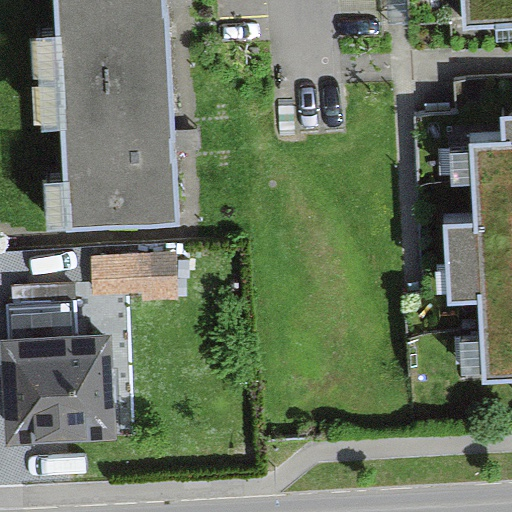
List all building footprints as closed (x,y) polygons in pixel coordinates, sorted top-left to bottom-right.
[(46,0),(58,221),(180,215),(168,0),(46,0)] [(511,0),(483,0),(485,28),(511,27),(511,0)] [(511,113),(509,113),(510,145),(478,146),(481,225),(452,226),(455,310),(489,309),(491,385),(511,384),(511,113)] [(182,261),(99,262),(99,300),(151,300),(151,308),(182,307),(182,261)] [(127,341),(22,345),(26,444),(131,440),(127,341)]
